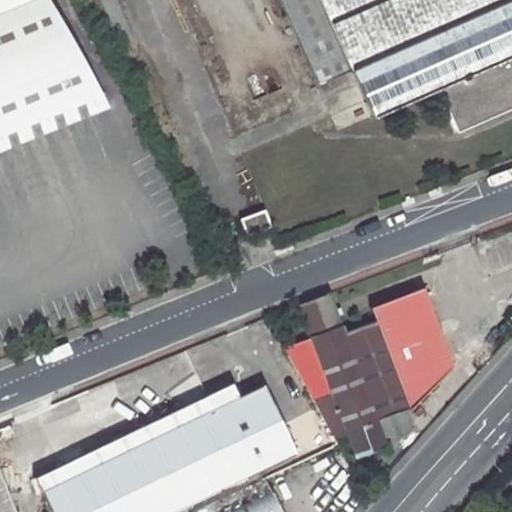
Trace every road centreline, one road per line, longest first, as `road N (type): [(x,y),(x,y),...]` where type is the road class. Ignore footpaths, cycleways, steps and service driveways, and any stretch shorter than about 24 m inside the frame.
road 1 (residential): [(511,201),(0,398)]
road 2 (secondary): [(511,391),(405,511)]
road 3 (unknown): [(0,291),(136,232)]
